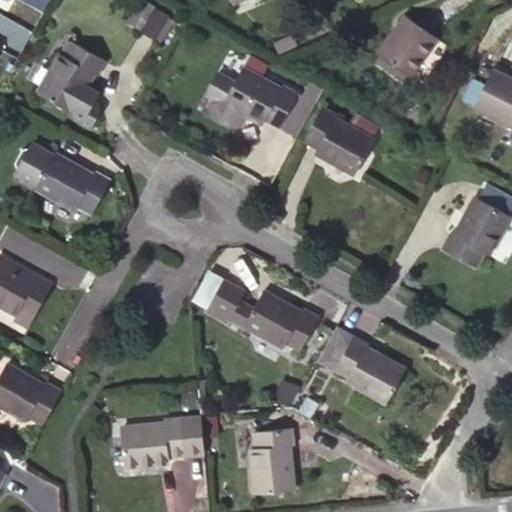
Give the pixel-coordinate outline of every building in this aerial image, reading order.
[(25,0),(45,10),(50,0),(25,0)] [(169,15),(155,7),(141,30),(155,39),(169,15)] [(436,38),(405,16),(379,54),(410,75),(436,38)] [(106,61),(73,42),(65,57),(60,55),(38,93),(71,111),(87,84),(93,73),(98,76),(106,61)] [(249,56),(242,68),(260,79),(267,65),(249,56)] [(260,79),(242,68),(234,83),(224,101),(245,113),(262,122),(265,117),(281,125),(299,92),(283,84),(280,90),(260,79)] [(472,106),(511,126),(511,78),(491,68),(472,106)] [(224,101),(234,83),(217,74),(207,91),(215,96),(209,108),(211,115),(232,126),(239,124),(245,113),(224,101)] [(100,91),(87,84),(71,111),(74,118),(91,128),(101,110),(99,103),(95,100),(100,91)] [(338,114),(323,106),(305,139),(320,147),(318,152),(356,174),(373,141),(336,120),(338,114)] [(23,148),(16,163),(18,171),(16,174),(38,186),(55,155),(33,143),(31,146),(23,148)] [(94,175),(56,154),(55,155),(38,186),(37,187),(76,208),(78,204),(93,212),(112,179),(97,171),(94,175)] [(509,215),(477,197),(455,235),(450,231),(441,247),(475,265),(484,250),(489,253),(509,215)] [(0,253),(0,260),(35,279),(37,274),(0,253)] [(35,279),(0,260),(0,303),(16,312),(18,308),(35,317),(53,284),(37,274),(35,279)] [(243,328),(245,324),(254,308),(239,299),(244,290),(224,279),(207,308),(227,319),(243,328)] [(254,308),(245,324),(282,346),(286,340),(301,349),(320,316),(304,307),(301,312),(263,292),(254,308)] [(18,308),(16,312),(12,319),(28,327),(35,317),(18,308)] [(224,324),(227,319),(207,308),(205,313),(224,324)] [(354,334),(337,325),(317,360),(333,369),(335,366),(354,334)] [(369,343),(354,334),(335,366),(351,375),(348,379),(387,401),(405,370),(367,347),(369,343)] [(28,413),(43,421),(62,388),(47,380),(44,386),(5,365),(0,374),(0,403),(25,418),(28,413)] [(185,454),(185,458),(204,456),(200,413),(181,414),(181,416),(185,454)] [(124,466),(168,461),(167,456),(185,454),(181,416),(164,418),(164,424),(121,428),(124,466)] [(251,449),(256,493),(293,489),(288,445),(295,444),(293,428),(255,431),(256,448),(251,449)]
